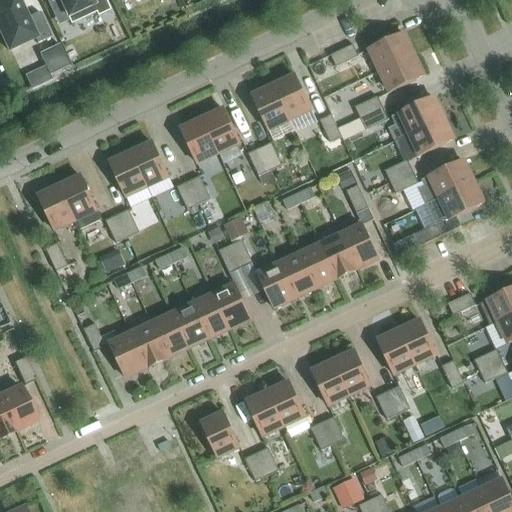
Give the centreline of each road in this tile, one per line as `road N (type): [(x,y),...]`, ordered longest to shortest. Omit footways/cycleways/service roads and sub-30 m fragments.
road 1 (residential): [(511,241),(0,485)]
road 2 (residential): [(373,0),(0,171)]
road 3 (residential): [(453,0),(511,126)]
